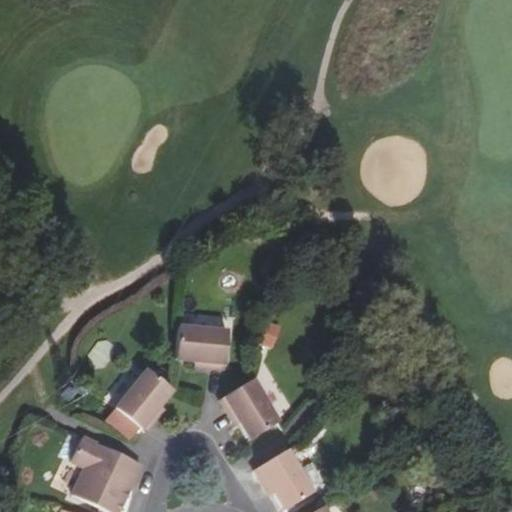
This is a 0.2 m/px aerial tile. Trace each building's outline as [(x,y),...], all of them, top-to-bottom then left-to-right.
[(272,348),(280,326),(266,321),(258,343),(272,348)] [(173,359),(193,361),(208,362),(208,367),(222,369),(225,331),(176,326),(173,359)] [(170,390),(144,369),(114,409),(144,433),(146,433),(154,422),(149,418),(158,406),(170,390)] [(275,424),(250,382),(219,402),(225,413),(229,411),(237,425),(247,441),(275,424)] [(154,422),(163,410),(159,407),(158,406),(149,418),(154,422)] [(237,425),(229,411),(225,413),(233,427),(237,425)] [(140,467),(126,460),(81,438),(70,463),(82,468),(69,495),(105,511),(117,511),(134,479),(140,467)] [(285,452),(254,472),(261,485),(266,482),(273,495),(283,511),(311,495),(285,452)] [(67,493),(78,470),(66,464),(55,488),(67,493)] [(266,482),(261,485),(269,497),(273,495),(266,482)]
